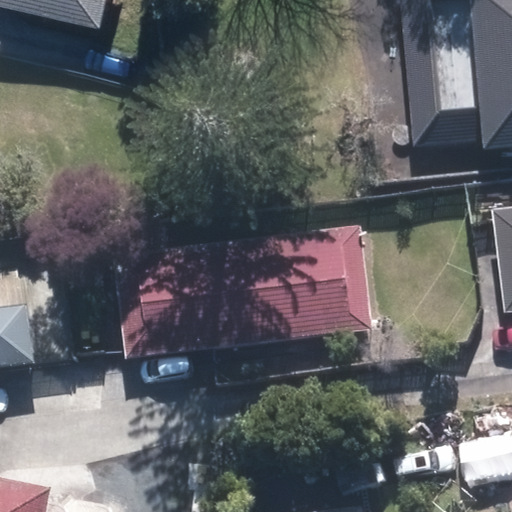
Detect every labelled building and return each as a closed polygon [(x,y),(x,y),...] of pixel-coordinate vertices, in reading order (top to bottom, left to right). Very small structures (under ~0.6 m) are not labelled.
[(0,0),(0,1),(96,23),(101,0),(0,0)] [(511,0),(395,0),(411,157),(476,151),(477,161),(511,157),(511,0)] [(511,214),(489,218),(502,321),(511,320),(511,214)] [(110,263),(123,365),(368,337),(356,233),(110,263)] [(0,374),(30,371),(23,313),(0,314),(0,374)] [(0,511),(41,511),(43,498),(0,490),(0,511)]
